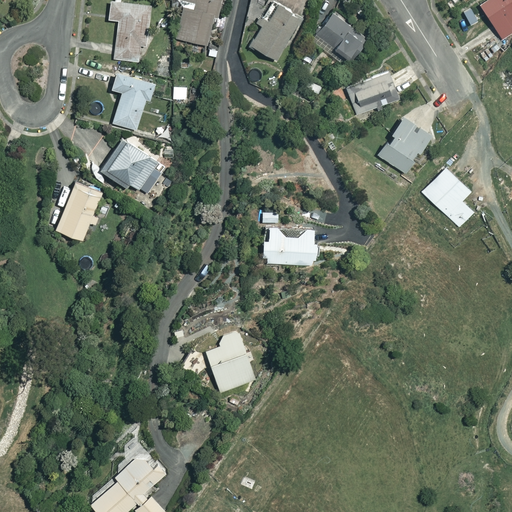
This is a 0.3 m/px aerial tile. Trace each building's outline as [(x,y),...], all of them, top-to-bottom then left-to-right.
[(151,1),(141,0),(109,0),(108,18),(118,19),(113,57),(141,60),(143,44),(145,44),(151,1)] [(219,0),(174,0),(172,10),(181,12),(176,37),(207,43),(212,14),(217,15),(219,0)] [(511,0),(483,0),(479,3),(501,36),(511,29),(511,0)] [(300,15),(276,1),(251,44),(275,58),(300,15)] [(364,36),(331,10),(309,38),(325,50),(330,44),(348,58),(364,36)] [(154,80),(116,70),(111,87),(121,89),(112,121),(136,128),(145,97),(149,98),(154,80)] [(398,97),(387,70),(345,86),(356,113),(398,97)] [(186,86),(173,85),(173,98),(186,99),(186,86)] [(429,131),(403,114),(377,153),(404,171),(429,131)] [(157,158),(121,134),(99,167),(126,185),(129,181),(138,187),(145,177),(152,182),(159,172),(151,167),(157,158)] [(470,189),(445,166),(421,191),(459,226),(473,211),(461,199),(470,189)] [(100,191),(73,181),(55,227),(82,238),(89,220),(99,224),(102,217),(92,213),(100,191)] [(277,209),(262,209),(261,221),(277,221),(277,209)] [(314,226),(265,225),(265,237),(262,237),(261,255),(268,255),(267,262),(313,263),(314,226)] [(254,379),(237,329),(219,335),(221,344),(205,349),(220,391),(254,379)] [(166,473),(140,444),(118,463),(123,469),(88,500),(98,511),(125,511),(132,506),(137,511),(162,511),(165,510),(147,490),(166,473)]
